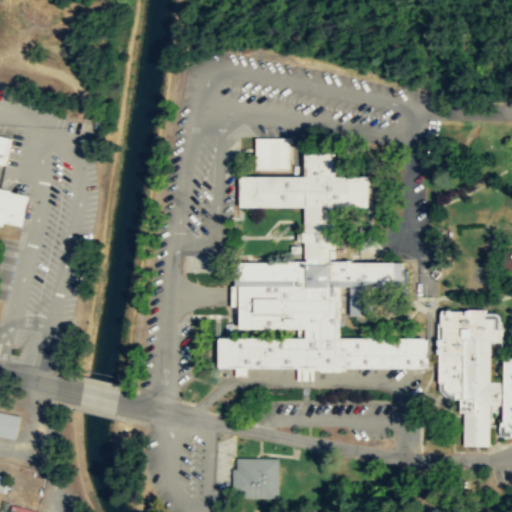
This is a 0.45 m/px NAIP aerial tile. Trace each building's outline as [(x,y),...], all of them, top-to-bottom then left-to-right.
[(0,221),(21,226),(28,194),(11,191),(11,190),(0,187),(0,162),(5,164),(10,137),(0,134),(0,221)] [(287,136),(252,136),(253,168),(287,168),(287,136)] [(428,366),(428,338),(427,336),(341,336),(341,285),(351,285),(352,313),(373,313),(373,285),(403,284),(403,260),(352,261),(352,258),(349,258),(349,259),(332,259),(332,257),(337,257),(336,205),(369,205),(370,174),(336,174),(337,151),(306,151),(306,174),(240,174),(240,205),(305,205),(306,257),(308,257),(308,259),(289,259),(289,260),(235,260),(235,284),(231,284),(231,305),(238,305),(238,321),(240,321),(240,327),(307,327),(307,336),(219,336),(219,367),(297,366),(297,379),(314,379),(314,368),(322,368),(322,370),(344,370),(345,367),(428,366)] [(511,352),(505,352),(505,381),(491,381),(491,339),(493,339),(493,340),(503,340),(503,327),(496,327),(496,317),(486,317),(486,308),(467,308),(467,309),(452,309),(452,308),(445,308),(443,308),(442,310),(442,312),(442,321),(438,321),(438,352),(440,352),(440,389),(448,398),(461,398),(462,411),(465,411),(465,444),(477,445),(490,445),(490,404),(504,404),(505,421),(502,421),(502,422),(500,422),(500,432),(501,432),(501,435),(505,435),(505,436),(511,436),(511,352)] [(22,415),(0,410),(0,435),(16,439),(22,415)] [(276,497),(276,457),(234,456),(234,468),(230,468),(229,496),(276,497)] [(0,490),(7,492),(10,476),(0,473),(0,490)]
